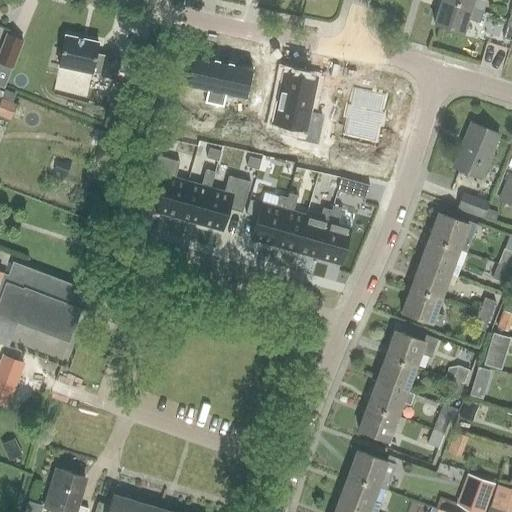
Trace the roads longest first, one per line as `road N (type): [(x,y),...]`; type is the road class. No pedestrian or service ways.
road 1 (residential): [(290,471),(101,401),(141,276),(154,270),(346,321)]
road 2 (residential): [(346,321),(441,70)]
road 3 (residential): [(344,47),(132,0)]
road 4 (residential): [(290,471),(346,321)]
